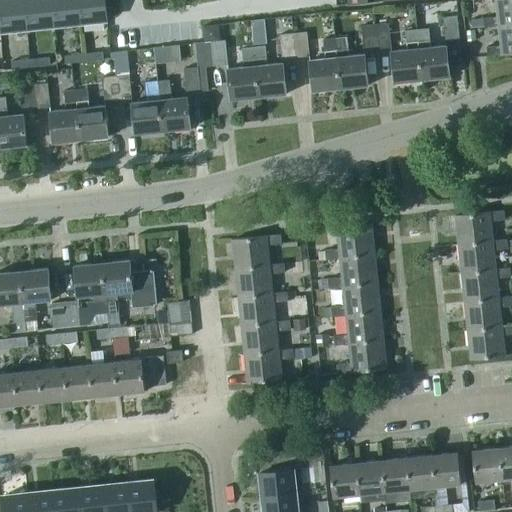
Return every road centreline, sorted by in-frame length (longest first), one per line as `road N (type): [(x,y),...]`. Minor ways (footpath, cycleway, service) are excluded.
road 1 (unclassified): [(0,214),(203,191),(511,99)]
road 2 (residential): [(216,429),(511,397)]
road 3 (residential): [(0,450),(216,429)]
